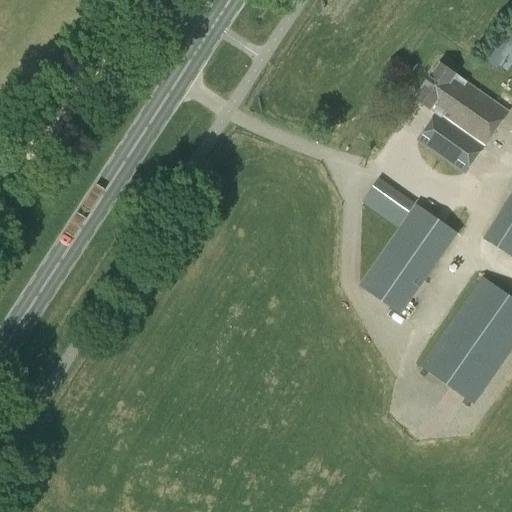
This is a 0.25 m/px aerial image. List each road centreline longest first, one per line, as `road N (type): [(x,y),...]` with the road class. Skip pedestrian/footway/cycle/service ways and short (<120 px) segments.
road 1 (primary): [(0,355),(213,27)]
road 2 (track): [(0,198),(169,1)]
